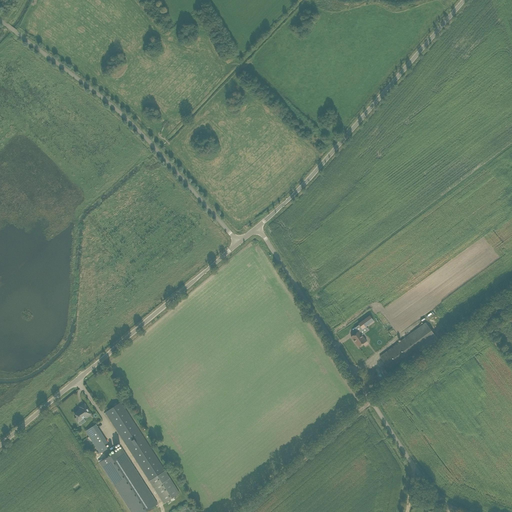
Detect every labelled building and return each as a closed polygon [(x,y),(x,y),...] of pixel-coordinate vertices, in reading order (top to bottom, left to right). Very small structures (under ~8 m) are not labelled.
[(370,316),(358,324),(362,329),(374,321),(370,316)] [(380,357),(392,373),(437,339),(425,323),(380,357)] [(351,337),(359,347),(367,342),(359,331),(351,337)] [(105,412),(163,503),(179,493),(120,402),(105,412)] [(75,418),(77,422),(91,413),(84,404),(79,407),(81,409),(74,413),(76,417),(75,418)] [(95,424),(85,431),(100,454),(107,449),(104,445),(107,443),(95,424)] [(145,511),(157,504),(121,448),(99,463),(130,511),(145,511)]
